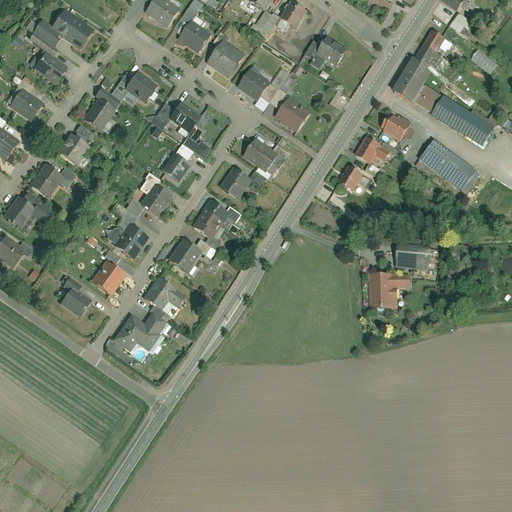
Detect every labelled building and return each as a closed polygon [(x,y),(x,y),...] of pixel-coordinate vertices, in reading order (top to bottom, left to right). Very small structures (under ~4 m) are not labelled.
[(124,0),(131,4),(133,0),(151,0),(148,5),(153,9),(149,14),(168,28),(180,12),(164,0),(124,0)] [(275,0),(257,0),(253,5),(263,13),(248,32),(266,45),(282,23),(267,12),(275,0)] [(473,0),(440,0),(437,5),(462,20),(473,0)] [(309,12),(297,6),(288,24),(300,29),(309,12)] [(203,55),(214,35),(195,24),(201,14),(191,8),(180,27),(185,30),(179,41),(182,43),(203,55)] [(32,70),(54,86),(66,70),(52,59),(57,53),(53,50),(61,39),(77,51),(92,31),(64,10),(50,28),(42,21),(27,41),(44,54),(32,70)] [(407,17),(399,12),(388,32),(396,36),(407,17)] [(437,16),(392,90),(483,144),(499,118),(511,125),(511,129),(511,132),(511,114),(493,103),(483,120),(420,83),(426,74),(468,99),(471,93),(439,74),(448,59),(441,56),(451,40),(483,59),(487,52),(460,35),(467,24),(450,14),(446,21),(437,16)] [(331,42),(321,56),(338,69),(348,55),(331,42)] [(246,57),(228,44),(210,67),(228,81),(246,57)] [(309,56),(305,61),(314,67),(317,61),(309,56)] [(311,118),(274,91),(277,87),(255,71),(239,93),(258,107),(263,101),(279,114),(275,119),(298,136),(311,118)] [(284,71),(276,87),(292,94),(299,79),(284,71)] [(148,82),(149,81),(138,73),(125,91),(145,104),(156,88),(148,82)] [(108,80),(104,87),(116,93),(120,86),(108,80)] [(42,106),(25,93),(10,113),(27,126),(42,106)] [(99,101),(84,122),(100,133),(115,112),(99,101)] [(206,116),(189,105),(179,120),(197,131),(206,116)] [(395,119),(383,136),(401,150),(414,133),(395,119)] [(18,145),(0,131),(0,162),(3,165),(18,145)] [(70,172),(88,145),(74,136),(56,163),(70,172)] [(474,171),(428,142),(417,158),(458,184),(462,178),(467,181),(474,171)] [(368,143),(358,158),(371,166),(381,152),(368,143)] [(254,145),(245,159),(270,175),(279,161),(254,145)] [(200,159),(179,146),(160,177),(180,190),(200,159)] [(62,178),(47,167),(31,188),(46,199),(62,178)] [(351,172),(341,187),(352,194),(361,178),(351,172)] [(237,173),(226,193),(241,202),(247,191),(258,197),(266,183),(254,176),(251,181),(237,173)] [(176,197),(155,184),(140,208),(161,221),(176,197)] [(20,191),(2,219),(18,230),(26,218),(39,226),(49,211),(20,191)] [(192,233),(210,245),(229,217),(212,205),(192,233)] [(117,252),(132,262),(154,232),(127,213),(117,227),(129,236),(117,252)] [(28,255),(6,240),(0,249),(0,261),(16,272),(28,255)] [(173,267),(188,277),(203,254),(187,244),(173,267)] [(433,249),(403,249),(403,268),(433,268),(433,249)] [(87,286),(102,298),(120,275),(104,263),(87,286)] [(37,271),(33,279),(37,282),(42,274),(37,271)] [(410,275),(372,275),(372,311),(399,311),(399,288),(410,288),(410,275)] [(170,282),(150,307),(163,318),(171,308),(180,314),(188,304),(179,297),(183,292),(170,282)] [(83,322),(94,308),(75,294),(65,309),(83,322)] [(126,319),(112,339),(126,349),(131,341),(144,350),(162,324),(145,313),(136,326),(126,319)]
